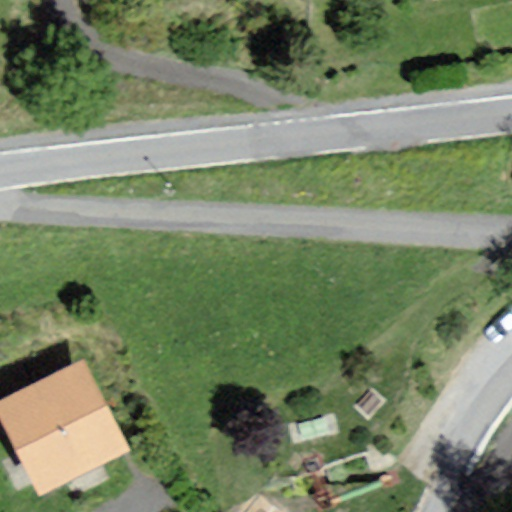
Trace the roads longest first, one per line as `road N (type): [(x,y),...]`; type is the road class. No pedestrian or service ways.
road 1 (tertiary): [(511,113),(0,171)]
road 2 (residential): [(511,232),(37,212),(0,200)]
road 3 (residential): [(511,379),(434,511)]
